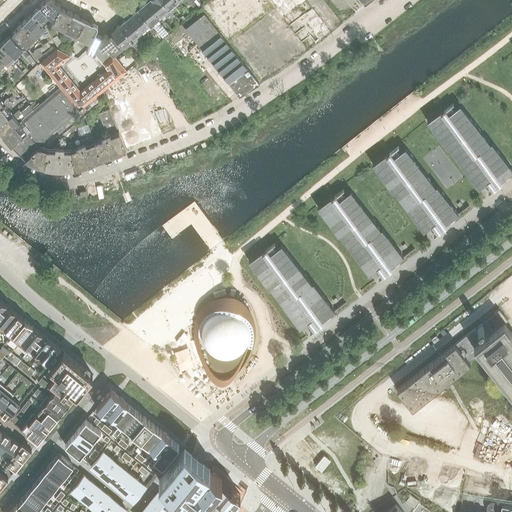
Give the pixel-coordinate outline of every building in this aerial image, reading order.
[(39,5),(38,6),(48,15),(53,21),(60,7),(61,6),(54,0),(44,0),(40,5),(39,5)] [(149,0),(148,1),(159,14),(164,10),(167,13),(170,10),(162,0),(149,0)] [(162,0),(170,10),(174,7),(171,4),(176,0),(162,0)] [(302,52),(329,33),(305,0),(207,0),(201,5),(226,41),(273,7),(291,33),(290,34),(302,52)] [(138,9),(138,10),(152,25),(155,23),(152,20),(159,14),(148,1),(143,5),(142,5),(139,7),(139,9),(138,9)] [(42,21),(48,15),(38,6),(33,11),(42,21)] [(60,7),(53,21),(51,25),(64,32),(73,13),(60,7)] [(152,26),(152,25),(138,10),(136,10),(134,12),(134,14),(129,17),(141,31),(146,27),(148,29),(152,26)] [(35,37),(46,27),(31,13),(21,23),(35,37)] [(85,19),(73,13),(64,32),(76,38),(86,20),(85,19),(86,19),(85,19)] [(187,34),(238,97),(259,84),(203,14),(185,29),(184,29),(187,34)] [(121,24),(121,25),(134,41),(136,39),(138,38),(135,35),(141,31),(129,17),(125,21),(124,21),(121,23),(121,24)] [(76,38),(88,43),(89,44),(95,32),(97,28),(97,27),(97,26),(97,25),(86,20),(76,38)] [(11,33),(25,47),(35,37),(21,23),(11,33)] [(111,34),(120,44),(122,46),(128,42),(130,45),(131,44),(134,41),(121,25),(120,26),(118,26),(116,28),(115,29),(111,33),(111,34)] [(95,53),(97,47),(103,36),(100,34),(95,32),(89,44),(88,43),(87,45),(91,47),(89,51),(91,53),(93,54),(94,52),(95,53)] [(10,34),(1,43),(15,57),(22,50),(24,51),(23,54),(27,57),(29,55),(24,49),(10,34)] [(106,47),(110,52),(120,44),(111,34),(108,36),(107,35),(106,35),(105,35),(104,35),(103,35),(103,36),(97,47),(101,51),(106,47)] [(59,47),(63,39),(60,38),(58,39),(57,36),(53,38),(56,46),(59,47)] [(161,59),(179,44),(172,36),(154,50),(161,59)] [(146,50),(137,39),(134,41),(131,44),(141,55),(146,50)] [(0,44),(0,58),(12,71),(17,67),(14,64),(19,60),(15,57),(1,43),(0,44)] [(168,67),(186,53),(179,44),(161,59),(168,67)] [(106,47),(101,51),(97,47),(95,53),(94,54),(102,63),(112,55),(110,52),(106,47)] [(31,53),(35,59),(42,54),(38,48),(31,53)] [(54,52),(49,56),(58,66),(70,55),(57,49),(54,52)] [(124,68),(135,63),(130,52),(120,56),(124,68)] [(168,67),(175,75),(193,61),(186,53),(168,67)] [(35,63),(29,55),(27,57),(26,58),(32,65),(35,63)] [(112,55),(102,63),(108,70),(108,69),(116,79),(126,71),(112,55)] [(49,56),(39,64),(53,80),(62,71),(58,66),(49,56)] [(149,74),(157,68),(147,56),(139,63),(149,74)] [(0,58),(0,71),(4,67),(7,70),(7,72),(9,74),(12,71),(0,58)] [(200,70),(193,61),(175,75),(182,84),(200,70)] [(142,81),(149,74),(139,63),(132,69),(142,81)] [(12,71),(16,75),(19,78),(24,74),(17,67),(12,71)] [(108,70),(97,78),(106,88),(116,79),(108,69),(108,70)] [(132,69),(125,75),(135,87),(142,81),(132,69)] [(188,92),(206,78),(200,70),(182,84),(188,92)] [(62,71),(53,80),(62,90),(71,82),(62,71)] [(125,75),(117,82),(127,93),(135,87),(125,75)] [(97,78),(87,87),(95,97),(106,88),(97,78)] [(193,98),(118,130),(126,149),(206,115),(228,104),(206,78),(188,92),(188,93),(193,98)] [(71,82),(62,90),(71,101),(80,93),(71,82)] [(110,88),(120,99),(127,93),(117,82),(110,88)] [(80,93),(71,101),(76,107),(80,103),(84,106),(95,97),(87,87),(80,93)] [(20,97),(13,88),(10,91),(17,99),(20,97)] [(57,88),(18,121),(38,145),(41,143),(43,138),(76,111),(57,88)] [(103,93),(109,108),(120,99),(110,88),(103,93)] [(1,104),(0,101),(0,108),(10,101),(7,97),(4,99),(3,102),(1,104)] [(13,104),(10,101),(0,108),(0,123),(11,115),(5,108),(6,106),(9,107),(13,104)] [(498,178),(500,180),(505,176),(511,170),(511,169),(491,142),(490,143),(459,105),(457,106),(453,109),(450,106),(441,113),(440,111),(426,121),(447,149),(449,148),(478,188),(486,182),(488,184),(492,189),(496,186),(493,182),(494,181),(498,178)] [(98,113),(106,133),(117,128),(109,109),(98,113)] [(16,122),(11,115),(0,123),(0,132),(2,135),(18,122),(17,121),(16,122)] [(56,131),(59,134),(76,120),(73,116),(56,131)] [(24,130),(18,122),(2,135),(8,143),(11,146),(27,133),(24,130)] [(87,124),(77,128),(79,134),(90,130),(87,124)] [(73,125),(63,133),(66,137),(76,128),(73,125)] [(104,133),(113,154),(124,149),(119,135),(118,132),(109,135),(108,132),(104,133)] [(27,133),(11,146),(23,158),(30,153),(30,152),(36,146),(39,147),(27,133)] [(101,138),(93,141),(100,159),(113,154),(104,133),(100,135),(101,138)] [(87,164),(100,159),(93,141),(85,144),(84,141),(80,143),(87,164)] [(85,165),(87,164),(80,143),(76,145),(77,147),(70,150),(72,168),(76,167),(80,166),(85,165)] [(45,149),(39,147),(36,146),(30,152),(30,153),(23,158),(28,161),(31,163),(35,164),(41,166),(45,149)] [(49,168),(57,169),(57,147),(53,147),(53,149),(47,149),(42,166),(46,168),(49,168)] [(68,169),(72,168),(70,150),(62,150),(62,147),(57,147),(57,169),(60,169),(64,169),(68,169)] [(439,224),(443,221),(445,223),(450,219),(458,213),(453,207),(436,185),(435,186),(405,147),(402,149),(398,152),(396,148),(386,156),(385,154),(372,164),(393,192),(394,191),(423,231),(431,225),(433,227),(437,232),(442,229),(438,224),(439,224)] [(384,267),(389,264),(390,266),(396,262),(403,256),(398,250),(381,228),(380,229),(350,190),(347,192),(344,195),(341,191),(331,199),(330,197),(317,206),(338,235),(339,234),(368,274),(376,268),(378,270),(382,275),(387,272),(384,267)] [(86,197),(85,191),(79,191),(80,194),(77,195),(78,199),(86,197)] [(270,288),(299,328),(308,321),(309,324),(313,329),(318,325),(315,321),(320,318),(321,320),(327,316),(334,310),(329,303),(312,282),(311,283),(281,244),(279,246),(275,249),(272,245),(262,253),(261,251),(248,260),(269,289),(270,288)] [(243,306),(242,302),(241,300),(240,299),(239,298),(237,296),(236,295),(235,294),(233,293),(232,293),(230,292),(228,292),(227,291),(225,291),(223,291),(221,291),(220,292),(213,294),(205,296),(204,297),(202,298),(200,299),(198,300),(197,301),(196,302),(194,304),(193,305),(191,307),(190,309),(189,311),(188,313),(187,316),(186,318),(186,320),(185,323),(185,325),(185,327),(185,330),(185,332),(185,335),(185,337),(186,339),(188,345),(188,347),(193,360),(195,364),(196,366),(196,368),(197,370),(199,371),(200,373),(201,374),(203,376),(204,377),(206,378),(207,379),(209,380),(211,381),(213,381),(214,381),(216,381),(218,381),(219,381),(221,380),(223,380),(224,379),(225,378),(228,375),(231,373),(234,370),(236,367),(239,364),(241,361),(243,358),(245,355),(247,353),(248,350),(249,348),(250,346),(250,343),(251,341),(252,338),(252,335),(252,333),(252,330),(250,323),(250,321),(249,319),(247,315),(243,306)] [(15,312),(6,304),(0,311),(0,323),(3,326),(15,312)] [(475,358),(480,354),(511,395),(511,333),(503,322),(506,320),(498,309),(460,339),(475,358)] [(24,319),(15,312),(3,326),(13,334),(24,319)] [(32,326),(24,319),(13,334),(21,340),(32,326)] [(42,333),(32,326),(21,340),(30,348),(42,333)] [(51,341),(42,333),(30,348),(39,355),(51,341)] [(475,358),(460,339),(396,389),(412,408),(475,358)] [(49,363),(61,349),(51,341),(39,355),(49,363)] [(91,375),(92,374),(63,351),(48,370),(64,383),(61,387),(64,389),(67,386),(77,393),(91,375)] [(155,364),(146,374),(177,402),(186,392),(155,364)] [(71,401),(77,393),(67,386),(64,389),(61,387),(64,383),(48,370),(47,370),(56,377),(50,384),(71,401)] [(237,384),(245,375),(241,371),(233,380),(237,384)] [(49,398),(64,409),(71,401),(50,384),(49,385),(55,390),(49,398)] [(107,411),(119,396),(110,389),(97,406),(105,413),(107,411)] [(0,409),(11,397),(2,390),(0,392),(0,409)] [(128,403),(119,396),(107,411),(116,417),(128,403)] [(19,404),(11,397),(0,409),(0,412),(8,419),(19,404)] [(42,406),(57,418),(64,409),(49,398),(42,406)] [(128,403),(116,417),(124,424),(136,410),(128,403)] [(42,406),(35,414),(50,426),(57,418),(42,406)] [(145,417),(136,410),(124,424),(133,431),(145,417)] [(35,414),(29,422),(26,420),(43,435),(50,426),(35,414)] [(145,417),(133,431),(141,438),(153,424),(145,417)] [(93,439),(99,431),(85,419),(79,427),(78,428),(93,439)] [(43,435),(26,420),(20,428),(37,442),(43,435)] [(153,424),(141,438),(150,445),(161,431),(153,424)] [(86,448),(93,439),(78,428),(72,436),(86,448)] [(0,452),(1,453),(11,437),(2,431),(0,434),(0,452)] [(161,431),(150,445),(158,452),(170,438),(161,431)] [(79,456),(86,448),(72,436),(71,436),(65,444),(79,456)] [(1,453),(8,458),(6,461),(6,462),(14,452),(22,442),(20,443),(11,437),(1,453)] [(163,464),(179,445),(170,438),(158,452),(154,457),(163,464)] [(488,459),(502,448),(496,440),(482,451),(488,459)] [(31,449),(22,442),(14,452),(23,459),(31,449)] [(184,450),(160,480),(198,511),(231,511),(239,495),(239,494),(202,464),(184,450)] [(14,452),(6,462),(15,469),(23,459),(14,452)] [(103,452),(91,466),(99,473),(111,459),(103,452)] [(66,474),(73,465),(58,453),(51,461),(66,474)] [(330,460),(324,455),(315,466),(321,471),(330,460)] [(111,459),(99,473),(108,480),(119,466),(111,459)] [(66,474),(51,461),(44,470),(59,482),(66,474)] [(128,473),(119,466),(108,480),(116,487),(128,473)] [(52,490),(59,482),(44,470),(37,478),(52,490)] [(116,487),(125,494),(136,480),(128,473),(116,487)] [(81,496),(92,482),(84,475),(72,489),(81,496)] [(37,478),(31,487),(45,499),(52,490),(37,478)] [(136,480),(125,494),(133,500),(144,486),(136,480)] [(89,503),(101,489),(92,482),(81,496),(89,503)] [(39,507),(45,499),(31,487),(24,495),(39,507)] [(98,510),(109,496),(101,489),(89,503),(98,510)] [(158,492),(142,511),(168,511),(174,505),(158,492)] [(34,511),(39,507),(24,495),(17,503),(25,509),(27,511),(34,511)] [(410,495),(406,501),(414,507),(418,501),(410,495)] [(109,496),(98,510),(100,511),(109,511),(117,503),(109,496)] [(511,511),(511,505),(495,502),(493,502),(492,502),(491,502),(490,502),(489,503),(488,503),(487,504),(487,505),(486,507),(486,508),(486,509),(487,510),(487,511),(511,511)] [(22,511),(25,509),(17,503),(9,511),(22,511)] [(123,511),(126,509),(117,503),(109,511),(123,511)]
